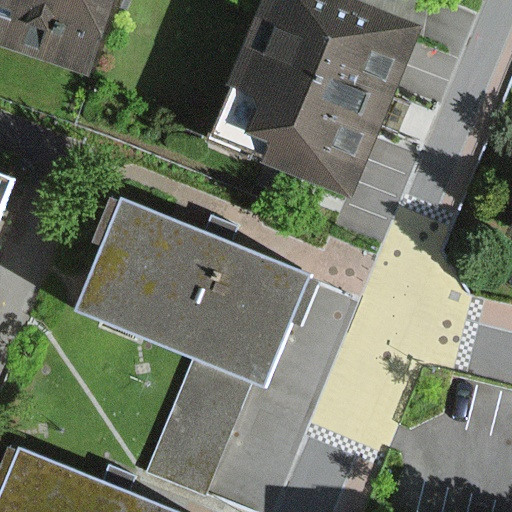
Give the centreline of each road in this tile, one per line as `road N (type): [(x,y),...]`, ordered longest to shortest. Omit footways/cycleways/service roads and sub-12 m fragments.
road 1 (residential): [(508,0),(378,321)]
road 2 (residential): [(378,321),(301,511)]
road 3 (residential): [(378,321),(511,357)]
